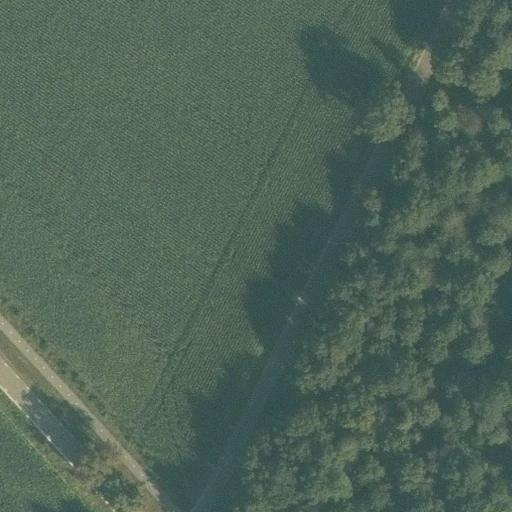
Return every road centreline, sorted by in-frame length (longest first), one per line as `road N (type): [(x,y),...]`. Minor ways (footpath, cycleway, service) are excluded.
road 1 (unclassified): [(198,511),(457,0)]
road 2 (tertiary): [(126,511),(0,373)]
